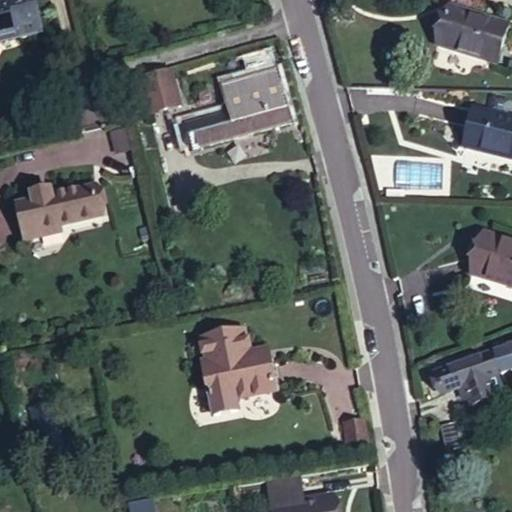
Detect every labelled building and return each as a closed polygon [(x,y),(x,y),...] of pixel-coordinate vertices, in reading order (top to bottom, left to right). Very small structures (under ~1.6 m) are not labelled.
[(0,0),(0,44),(44,33),(35,0),(0,0)] [(497,66),(509,27),(450,9),(437,47),(497,66)] [(191,150),(291,123),(277,71),(222,86),(230,112),(184,125),(191,150)] [(171,72),(141,80),(150,115),(181,107),(171,72)] [(464,147),(511,160),(511,118),(474,109),(464,147)] [(60,225),(102,216),(96,187),(53,196),(52,193),(32,197),(32,201),(17,204),(24,236),(60,228),(60,225)] [(511,287),(511,242),(484,234),(471,275),(511,287)] [(203,362),(213,416),(237,413),(235,400),(275,392),(269,359),(250,362),(244,332),(202,340),(207,362),(203,362)] [(495,399),(488,378),(511,370),(511,346),(506,348),(507,349),(438,372),(445,393),(461,388),(465,400),(470,399),(472,406),(495,399)] [(48,406),(29,413),(42,450),(61,443),(48,406)] [(367,443),(364,422),(344,425),(347,446),(367,443)] [(455,424),(440,428),(446,453),(461,448),(455,424)] [(298,478),(269,483),(273,511),(334,511),(332,498),(302,503),(298,478)]
